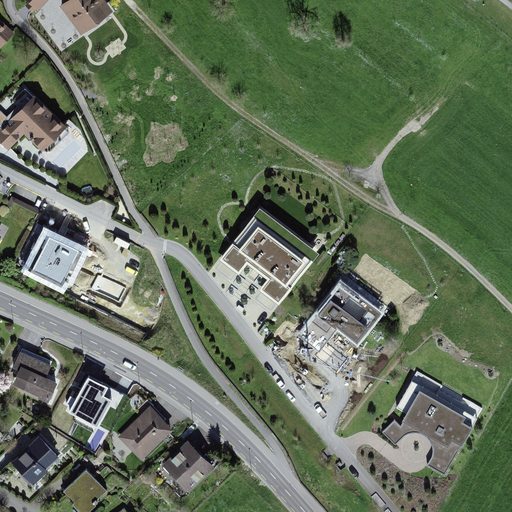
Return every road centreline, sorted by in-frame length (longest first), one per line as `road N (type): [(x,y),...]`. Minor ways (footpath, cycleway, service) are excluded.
road 1 (track): [(127,0),(243,112),(438,238),(511,307)]
road 2 (secondary): [(304,511),(243,444),(174,387),(0,300)]
